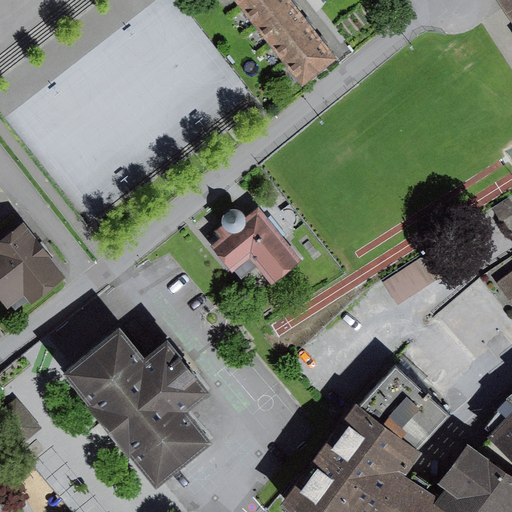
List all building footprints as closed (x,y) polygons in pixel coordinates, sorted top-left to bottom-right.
[(232,0),(239,9),(250,0),(232,0)] [(288,0),(250,0),(239,9),(255,29),(290,2),(288,0)] [(511,0),(494,0),(511,27),(511,0)] [(290,2),(255,29),(270,48),(305,21),(290,2)] [(320,40),(305,21),(270,48),(286,67),(320,40)] [(320,40),(286,67),(303,88),(337,61),(320,40)] [(300,263),(259,209),(245,219),(241,215),(236,212),(230,211),(227,213),(224,217),(222,223),(222,228),(215,234),(220,240),(210,249),(232,276),(235,273),(241,281),(258,269),(271,285),(300,263)] [(23,227),(0,245),(0,304),(7,314),(25,300),(31,308),(65,281),(23,227)] [(433,253),(384,284),(397,303),(445,272),(433,253)] [(511,273),(498,284),(511,303),(511,273)] [(157,489),(208,446),(182,415),(207,394),(167,348),(148,363),(123,333),(66,380),(157,489)] [(358,406),(284,507),(289,511),(373,511),(402,477),(421,454),(417,451),(447,418),(395,370),(358,406)] [(42,428),(16,399),(0,412),(0,423),(21,447),(42,428)] [(506,422),(489,441),(511,463),(511,406),(508,402),(497,413),(506,422)] [(511,511),(511,463),(489,441),(479,453),(467,447),(438,487),(446,495),(439,502),(411,483),(392,511),(511,511)] [(402,477),(373,511),(392,511),(411,483),(402,477)]
